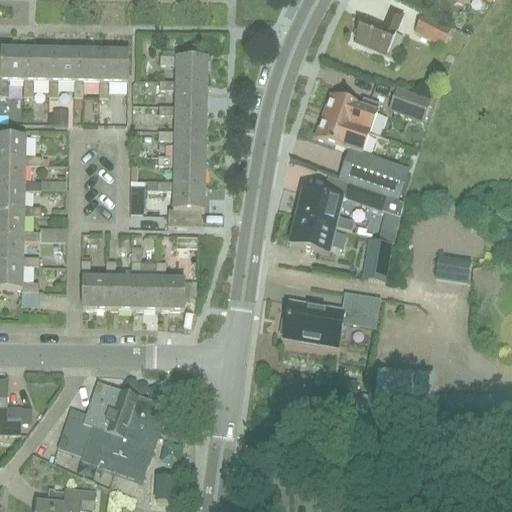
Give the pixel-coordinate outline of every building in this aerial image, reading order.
[(434,4),(423,6),(426,16),(436,14),(434,4)] [(357,41),(355,45),(386,58),(403,19),(392,13),(385,30),(376,26),(375,29),(364,24),(363,28),(359,27),(354,39),(357,41)] [(442,47),(450,32),(422,19),(414,34),(442,47)] [(26,53),(1,52),(0,73),(0,100),(7,100),(8,84),(24,84),(25,84),(26,53)] [(51,53),(26,53),(25,84),(24,84),(23,100),(32,101),(33,84),(49,85),(51,85),(51,53)] [(76,54),(51,53),(51,85),(49,85),(49,101),(58,101),(58,85),(74,85),(75,85),(76,54)] [(101,55),(76,54),(75,85),(74,85),(74,102),(83,102),(83,86),(99,86),(100,86),(101,55)] [(128,55),(101,55),(100,86),(99,86),(99,102),(108,102),(108,86),(127,87),(128,55)] [(176,88),(207,88),(207,62),(178,62),(178,60),(160,59),(160,69),(176,69),(176,86),(176,88)] [(175,112),(206,113),(207,88),(176,88),(176,86),(159,86),(159,94),(175,94),(175,111),(175,112)] [(388,113),(423,126),(431,104),(396,90),(388,113)] [(210,95),(209,112),(222,113),(222,95),(210,95)] [(333,98),(325,120),(369,136),(380,106),(363,100),(360,108),(333,98)] [(120,130),(121,107),(98,106),(98,119),(109,119),(108,130),(120,130)] [(175,137),(206,138),(206,113),(175,112),(175,111),(159,110),(159,120),(175,120),(175,136),(175,137)] [(130,114),(130,128),(152,129),(153,115),(130,114)] [(48,116),(48,127),(50,127),(68,128),(68,116),(48,116)] [(369,136),(325,120),(317,142),(347,153),(348,152),(350,153),(339,184),(346,186),(383,199),(398,205),(410,174),(363,157),(370,137),(369,136)] [(174,162),(205,163),(206,138),(175,137),(175,136),(159,135),(158,145),(175,145),(174,160),(174,162)] [(26,142),(0,141),(0,166),(26,167),(26,169),(41,170),(42,161),(26,160),(26,142)] [(174,188),(205,189),(205,163),(174,162),(174,160),(158,160),(158,170),(174,170),(174,186),(174,188)] [(26,167),(0,166),(0,192),(25,193),(25,195),(41,195),(41,186),(25,185),(26,169),(26,167)] [(168,231),(202,231),(202,215),(204,215),(205,189),(174,188),(174,186),(157,186),(136,186),(133,186),(132,195),(174,196),(173,214),(168,214),(168,231)] [(346,186),(342,199),(379,212),(383,199),(346,186)] [(25,193),(0,192),(0,217),(25,218),(25,220),(41,220),(41,211),(25,211),(25,195),(25,193)] [(343,204),(303,194),(296,220),(336,231),(351,234),(354,224),(339,220),(343,204)] [(25,218),(0,217),(0,242),(24,244),(24,246),(40,246),(41,236),(25,236),(25,220),(25,218)] [(336,231),(296,220),(289,248),(329,258),(336,231)] [(127,221),(126,235),(163,235),(163,221),(127,221)] [(62,248),(63,237),(41,236),(41,248),(62,248)] [(24,244),(0,242),(0,268),(24,269),(24,271),(40,271),(40,262),(24,261),(24,246),(24,244)] [(174,277),(191,276),(190,242),(173,243),(174,277)] [(392,247),(373,244),(368,268),(388,271),(392,247)] [(132,314),(157,314),(158,283),(156,283),(141,283),(141,267),(140,267),(140,250),(132,250),(131,282),(133,282),(132,314)] [(438,259),(435,281),(447,283),(450,261),(438,259)] [(82,313),(107,314),(107,281),(106,281),(90,281),(91,265),(81,265),(81,283),(82,284),(82,313)] [(107,314),(132,314),(133,282),(131,282),(115,282),(116,266),(106,266),(106,281),(107,281),(107,314)] [(158,283),(157,314),(184,315),(184,298),(196,298),(197,285),(184,284),(166,284),(166,267),(157,267),(156,283),(158,283)] [(24,269),(0,268),(0,293),(21,294),(21,296),(39,296),(39,286),(23,286),(24,271),(24,269)] [(492,268),(466,269),(467,294),(493,293),(492,268)] [(38,286),(61,284),(60,273),(37,274),(38,286)] [(342,315),(290,306),(287,325),(282,324),(280,338),(284,339),(284,342),(337,352),(343,316),(377,322),(380,302),(345,296),(342,315)] [(429,375),(377,372),(373,422),(425,426),(429,375)] [(317,378),(313,398),(353,405),(356,385),(317,378)] [(0,438),(20,439),(21,412),(7,412),(8,386),(0,385),(0,438)] [(152,457),(158,438),(168,411),(137,401),(137,400),(98,386),(86,419),(71,414),(58,452),(82,460),(81,464),(136,483),(146,455),(152,457)] [(511,397),(443,397),(441,421),(511,423),(511,397)] [(107,492),(130,494),(131,483),(108,480),(107,492)] [(172,481),(157,481),(156,503),(171,504),(172,481)] [(66,493),(65,508),(37,505),(36,511),(79,511),(80,510),(94,511),(95,495),(66,493)]
